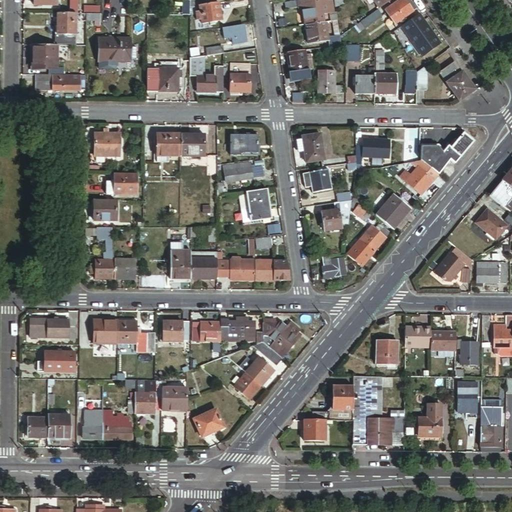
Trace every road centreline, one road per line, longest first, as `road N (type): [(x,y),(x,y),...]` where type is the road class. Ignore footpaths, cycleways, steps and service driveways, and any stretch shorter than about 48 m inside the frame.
road 1 (tertiary): [(511,478),(221,476)]
road 2 (residential): [(72,299),(305,301)]
road 3 (residential): [(504,132),(492,120),(277,115)]
road 4 (tertiary): [(368,302),(221,476)]
road 5 (tertiary): [(504,132),(368,302)]
road 6 (tertiary): [(221,476),(8,471)]
road 7 (residential): [(277,115),(75,113)]
road 8 (residential): [(277,115),(305,301)]
road 9 (residential): [(75,113),(72,299)]
road 10 (residential): [(7,298),(8,471)]
road 11 (residential): [(368,302),(511,303)]
